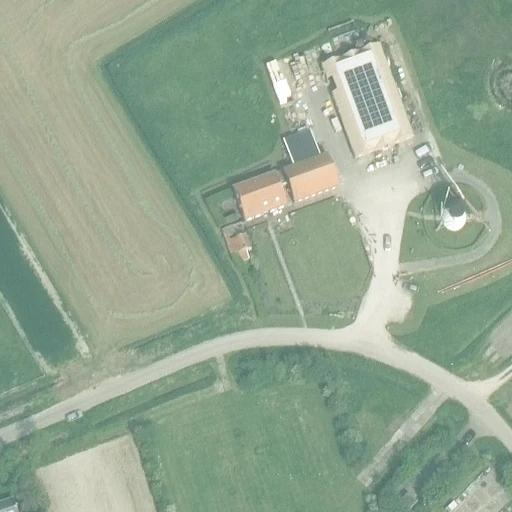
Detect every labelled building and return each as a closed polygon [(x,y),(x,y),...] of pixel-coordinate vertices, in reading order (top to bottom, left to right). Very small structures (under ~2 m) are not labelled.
[(321,67),(354,158),(354,159),(412,138),(412,137),(411,137),(378,46),(321,67)] [(292,207),(337,190),(325,157),(316,161),(311,148),(286,157),(291,170),(280,174),(292,207)] [(242,225),(283,210),(271,177),(231,192),(242,225)] [(440,218),(440,220),(440,222),(441,223),(442,225),(443,226),(444,227),(446,228),(447,229),(449,229),(451,229),(452,229),(454,228),(456,227),(457,226),(458,225),(459,223),(459,222),(460,220),(459,218),(459,217),(458,215),(457,214),(456,213),(455,212),(453,211),(452,211),(450,210),(448,210),(446,211),(445,212),(444,213),(442,214),(441,215),(441,217),(440,218)] [(244,254),(250,252),(245,238),(232,243),(240,264),(247,261),(244,254)] [(414,507),(427,493),(419,484),(405,498),(414,507)]
